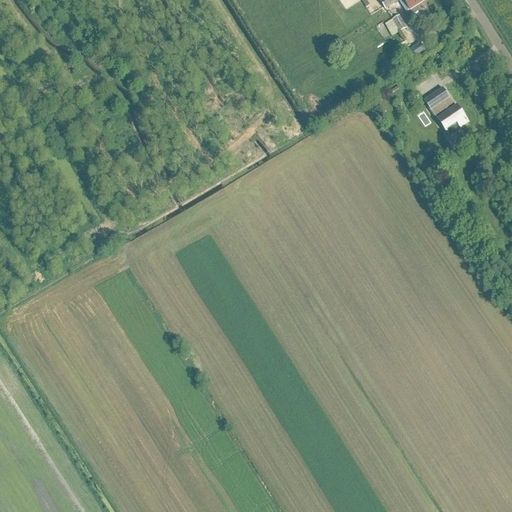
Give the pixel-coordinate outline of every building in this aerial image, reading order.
[(365,0),(363,0),(361,1),(366,9),(370,6),(365,0)] [(396,0),(385,0),(380,4),(385,12),(399,3),(396,0)] [(424,0),(403,0),(402,1),(409,12),(410,12),(412,16),(414,17),(418,15),(418,12),(416,8),(425,2),(424,0)] [(385,26),(391,38),(407,29),(400,17),(385,26)] [(420,45),(406,54),(411,61),(425,52),(420,45)] [(424,102),(431,112),(432,111),(438,120),(436,121),(445,133),(457,126),(460,131),(469,124),(462,114),(460,116),(442,89),(424,102)]
